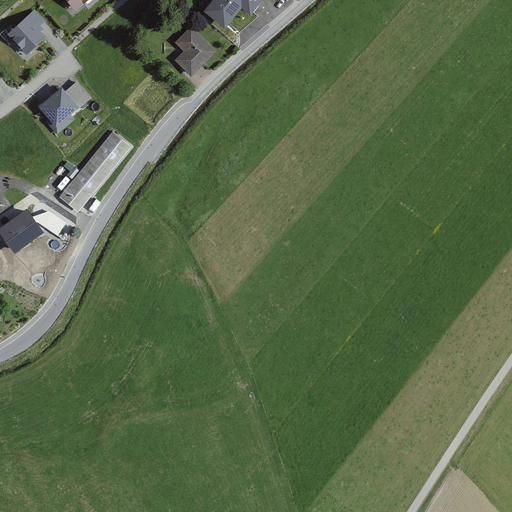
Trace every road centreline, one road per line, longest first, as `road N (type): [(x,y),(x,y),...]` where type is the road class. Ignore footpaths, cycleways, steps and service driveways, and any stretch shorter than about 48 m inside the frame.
road 1 (residential): [(97,230),(194,100),(305,0)]
road 2 (track): [(511,361),(411,511)]
road 3 (residential): [(0,355),(36,329),(97,230)]
